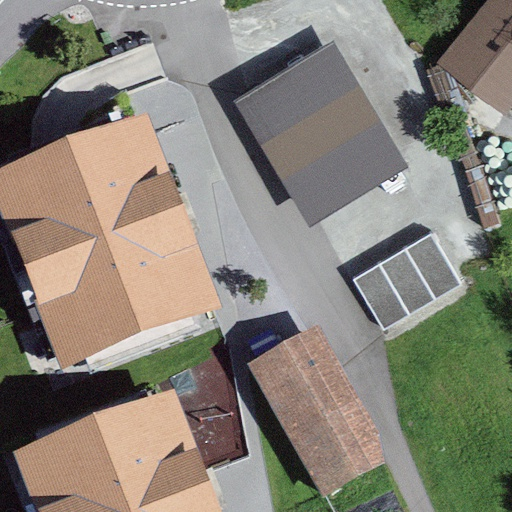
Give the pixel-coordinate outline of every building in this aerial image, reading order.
[(511,0),(488,0),(446,53),(510,104),(511,101),(511,0)] [(401,166),(332,51),(242,104),(311,219),(401,166)] [(1,189),(68,363),(208,309),(140,135),(1,189)] [(383,328),(461,282),(431,231),(353,277),(383,328)] [(306,339),(257,369),(331,492),(369,468),(358,449),(369,443),(306,339)] [(206,511),(167,411),(27,465),(45,511),(206,511)]
